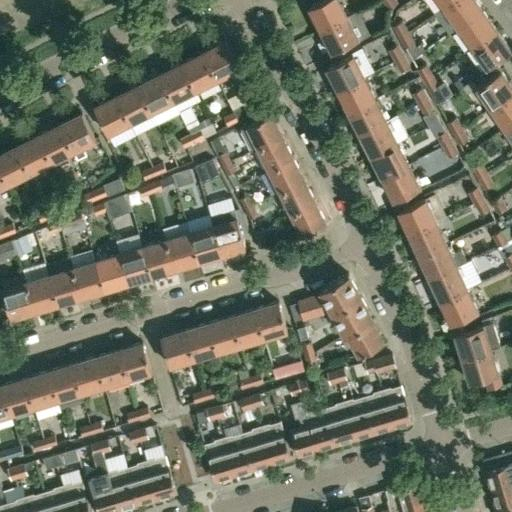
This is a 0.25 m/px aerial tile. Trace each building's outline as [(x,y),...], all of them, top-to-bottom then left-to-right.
[(321,0),(310,6),(321,28),(346,16),(338,0),(321,0)] [(382,0),(389,9),(393,6),(398,2),(396,0),(382,0)] [(452,0),(444,6),(459,26),(482,9),(475,0),(452,0)] [(333,50),(341,45),(370,31),(359,9),(346,16),(321,28),(333,50)] [(459,26),(473,46),(497,29),(482,9),(459,26)] [(403,20),(394,25),(393,25),(400,38),(409,31),(403,20)] [(473,46),(487,66),(490,70),(497,65),(495,61),(511,49),(497,29),(473,46)] [(417,45),(409,31),(400,38),(411,59),(425,49),(420,42),(417,45)] [(444,53),(453,40),(444,34),(435,47),(444,53)] [(239,65),(226,40),(203,51),(216,77),(239,65)] [(398,44),(397,45),(388,49),(394,60),(404,55),(398,44)] [(203,51),(182,62),(194,88),(216,77),(203,51)] [(352,53),(327,66),(338,89),(363,76),(352,53)] [(410,66),(404,55),(394,60),(400,71),(410,66)] [(182,62),(160,73),(173,99),(194,88),(182,62)] [(427,63),(417,68),(424,81),(434,76),(427,63)] [(477,85),(491,106),(511,91),(511,86),(500,70),(497,65),(490,70),(493,74),(477,85)] [(160,73),(138,84),(151,109),(173,99),(160,73)] [(338,89),(350,110),(375,98),(363,76),(338,89)] [(429,90),(430,90),(439,85),(434,76),(424,81),(429,90)] [(138,84),(116,95),(129,120),(151,109),(138,84)] [(428,98),(422,87),(413,93),(419,104),(428,98)] [(500,126),(503,123),(505,126),(511,121),(511,91),(491,106),(498,116),(494,118),(500,126)] [(94,106),(107,132),(129,120),(116,95),(94,106)] [(379,97),(375,99),(375,98),(350,110),(361,132),(386,120),(379,106),(383,103),(379,97)] [(251,112),(260,108),(256,98),(247,102),(251,112)] [(434,109),(428,98),(419,104),(425,115),(434,109)] [(223,116),(228,125),(238,120),(234,111),(223,116)] [(95,137),(82,112),(59,123),(72,149),(95,137)] [(247,124),(259,146),(282,135),(270,112),(247,124)] [(447,122),(454,134),(463,129),(456,116),(447,122)] [(361,132),(372,154),(397,142),(386,120),(361,132)] [(193,142),(204,136),(197,122),(187,127),(190,133),(189,133),(193,142)] [(59,123),(37,134),(50,160),(72,149),(59,123)] [(446,129),(445,130),(436,135),(442,146),(452,141),(446,129)] [(454,134),(459,144),(469,138),(463,129),(454,134)] [(185,146),(193,142),(189,133),(180,138),(185,146)] [(37,134),(16,145),(28,171),(50,160),(37,134)] [(259,146),(270,168),(293,156),(282,135),(259,146)] [(458,151),(452,141),(442,146),(448,157),(458,151)] [(372,154),(383,176),(408,163),(397,142),(372,154)] [(16,145),(0,153),(0,168),(7,182),(28,171),(16,145)] [(226,150),(217,154),(222,165),(231,160),(226,150)] [(270,168),(280,189),(303,178),(293,156),(270,168)] [(236,169),(231,160),(222,165),(226,174),(236,169)] [(156,174),(166,171),(163,161),(152,166),(156,174)] [(194,165),(198,174),(208,170),(204,161),(194,165)] [(472,166),(478,177),(487,172),(481,161),(472,166)] [(394,199),(404,194),(419,186),(408,163),(383,176),(394,199)] [(188,178),(198,174),(194,165),(184,169),(188,178)] [(145,179),(156,174),(152,166),(141,169),(145,179)] [(484,188),(486,188),(494,183),(487,172),(478,177),(484,188)] [(280,189),(291,211),(314,199),(303,178),(280,189)] [(162,187),(159,179),(149,182),(152,192),(162,187)] [(142,196),(152,192),(149,182),(138,187),(142,196)] [(97,199),(107,195),(103,185),(93,189),(97,199)] [(477,186),(475,187),(468,191),(474,202),(484,197),(477,186)] [(86,203),(97,199),(93,189),(82,194),(86,203)] [(244,208),(253,204),(248,194),(239,198),(244,208)] [(500,195),(492,200),(491,200),(498,212),(506,207),(500,195)] [(113,197),(103,201),(106,210),(117,206),(113,197)] [(490,208),(484,197),(474,202),(468,205),(470,209),(476,206),(480,213),(490,208)] [(424,198),(399,209),(410,232),(435,220),(424,198)] [(291,211),(302,234),(326,222),(314,199),(291,211)] [(103,201),(92,206),(96,215),(106,210),(103,201)] [(52,217),(62,212),(58,203),(47,208),(52,217)] [(253,204),(244,208),(249,218),(258,214),(253,204)] [(41,221),(52,217),(47,208),(37,212),(41,221)] [(68,216),(57,220),(61,229),(72,225),(68,216)] [(245,245),(237,217),(213,224),(221,252),(245,245)] [(57,220),(47,224),(50,233),(61,229),(57,220)] [(410,232),(420,254),(445,242),(435,220),(410,232)] [(12,222),(2,226),(5,235),(16,231),(12,222)] [(213,224),(190,231),(198,259),(221,252),(213,224)] [(506,241),(499,230),(490,235),(497,246),(506,241)] [(190,231),(166,238),(174,266),(198,259),(190,231)] [(26,233),(13,238),(16,247),(15,247),(17,253),(18,255),(32,248),(26,233)] [(254,236),(257,247),(267,244),(264,234),(254,236)] [(2,242),(2,243),(5,251),(15,247),(16,247),(13,238),(2,242)] [(166,238),(143,245),(151,273),(174,266),(166,238)] [(451,243),(447,245),(445,242),(420,254),(431,277),(456,265),(467,260),(461,248),(455,251),(451,243)] [(143,245),(119,253),(128,280),(151,273),(143,245)] [(119,253),(96,260),(104,287),(128,280),(119,253)] [(96,260),(73,267),(81,294),(104,287),(96,260)] [(431,277),(441,299),(466,287),(456,265),(431,277)] [(73,267),(49,274),(58,301),(81,294),(73,267)] [(298,301),(290,303),(295,320),(303,318),(303,320),(333,310),(360,296),(348,273),(321,288),(323,292),(297,300),(298,301)] [(49,274),(26,281),(34,308),(58,301),(49,274)] [(2,288),(10,315),(34,308),(26,281),(2,288)] [(451,321),(477,310),(466,287),(441,299),(451,321)] [(346,333),(349,332),(371,320),(373,319),(360,296),(333,310),(346,333)] [(287,328),(280,306),(278,300),(255,308),(263,335),(287,328)] [(255,308),(231,315),(240,342),(263,335),(255,308)] [(231,315),(208,322),(216,349),(240,342),(231,315)] [(361,353),(382,341),(371,320),(349,332),(361,353)] [(208,322),(184,329),(192,356),(216,349),(208,322)] [(488,326),(483,328),(483,325),(456,333),(463,357),(490,349),(488,344),(492,343),(490,335),(491,334),(488,326)] [(302,344),(306,358),(316,355),(311,341),(314,340),(310,326),(298,330),(302,343),(302,344)] [(169,364),(170,363),(192,356),(184,329),(160,336),(169,364)] [(151,369),(142,341),(119,349),(127,376),(151,369)] [(119,349),(95,356),(104,383),(127,376),(119,349)] [(500,385),(490,349),(463,357),(470,381),(485,376),(489,388),(500,385)] [(397,367),(392,352),(373,358),(376,370),(377,373),(397,367)] [(317,375),(317,374),(313,364),(317,362),(316,355),(306,358),(308,365),(311,377),(317,375)] [(95,356),(72,363),(80,390),(104,383),(95,356)] [(364,361),(368,373),(376,370),(373,358),(364,361)] [(72,363),(49,370),(57,397),(80,390),(72,363)] [(344,366),(335,369),(339,381),(347,379),(344,366)] [(273,370),(275,378),(287,374),(284,367),(273,370)] [(242,387),(252,384),(250,375),(249,376),(247,368),(238,371),(242,387)] [(327,371),(327,372),(331,384),(339,381),(335,369),(327,371)] [(49,370),(25,377),(33,404),(57,397),(49,370)] [(252,384),(263,381),(260,372),(250,375),(252,384)] [(25,377),(2,384),(10,411),(33,404),(25,377)] [(305,377),(297,380),(301,392),(302,392),(305,400),(310,398),(309,394),(310,393),(310,390),(309,390),(305,377)] [(235,379),(226,382),(229,391),(238,388),(235,379)] [(289,383),(289,384),(292,395),(301,392),(297,380),(289,383)] [(2,384),(0,384),(0,414),(10,411),(2,384)] [(413,419),(405,395),(404,395),(401,385),(391,388),(390,386),(382,389),(393,425),(413,419)] [(205,399),(216,396),(213,386),(202,389),(205,399)] [(194,402),(205,399),(202,389),(192,392),(194,402)] [(374,392),(364,396),(374,431),(393,425),(382,389),(373,391),(374,392)] [(263,403),(260,392),(259,391),(251,394),(255,406),(263,403)] [(247,408),(255,406),(251,394),(243,396),(247,408)] [(353,397),(344,400),(355,437),(374,431),(364,396),(353,399),(353,397)] [(336,404),(326,407),(336,442),(355,437),(344,400),(336,402),(336,404)] [(225,415),(222,404),(222,403),(213,405),(217,417),(225,415)] [(209,420),(217,417),(213,405),(205,408),(209,420)] [(147,406),(137,409),(140,418),(150,415),(147,406)] [(306,411),(307,412),(318,448),(336,442),(326,407),(316,410),(315,409),(306,411)] [(126,412),(128,421),(129,422),(140,418),(137,409),(126,412)] [(291,429),(298,454),(318,448),(307,412),(299,414),(302,425),(291,429)] [(93,432),(103,429),(100,420),(90,423),(93,432)] [(282,430),(280,420),(269,423),(269,422),(260,425),(271,462),(291,456),(282,430)] [(82,435),(93,432),(90,423),(79,426),(82,435)] [(252,429),(242,432),(253,467),(271,462),(260,425),(252,427),(252,429)] [(148,438),(145,426),(136,428),(140,440),(148,438)] [(132,443),(140,440),(136,428),(128,431),(132,443)] [(231,433),(222,436),(234,473),(253,467),(242,432),(232,434),(231,433)] [(54,434),(43,437),(46,446),(57,443),(54,434)] [(206,452),(214,479),(234,473),(222,436),(214,439),(214,440),(204,443),(207,452),(206,452)] [(33,440),(35,449),(46,446),(43,437),(33,440)] [(107,437),(99,439),(102,451),(111,449),(107,437)] [(90,442),(91,443),(94,454),(102,451),(99,439),(90,442)] [(10,457),(7,448),(0,449),(0,461),(1,465),(8,463),(7,458),(10,457)] [(61,450),(53,453),(57,465),(65,463),(61,450)] [(44,456),(45,458),(48,468),(57,465),(53,453),(44,456)] [(167,464),(165,455),(155,457),(154,456),(146,459),(157,496),(176,490),(168,464),(167,464)] [(138,463),(127,466),(138,502),(157,496),(146,459),(137,462),(138,463)] [(511,460),(485,469),(491,489),(511,482),(511,460)] [(24,461),(15,464),(19,477),(27,474),(24,461)] [(15,464),(10,466),(7,466),(13,485),(21,482),(19,477),(15,464)] [(117,467),(108,470),(119,507),(138,502),(127,466),(117,469),(117,467)] [(92,487),(99,511),(103,511),(119,507),(108,470),(100,473),(100,474),(89,477),(92,486),(92,487)] [(421,478),(396,485),(396,486),(386,489),(388,499),(387,499),(390,508),(427,497),(421,478)] [(91,511),(82,479),(71,482),(71,481),(62,484),(70,511),(91,511)] [(511,482),(491,489),(496,507),(511,502),(511,482)] [(54,488),(44,491),(50,511),(70,511),(62,484),(54,487),(54,488)] [(33,492),(25,495),(29,511),(50,511),(44,491),(33,494),(33,492)] [(358,496),(361,508),(373,504),(369,493),(358,496)] [(16,499),(6,502),(9,511),(29,511),(25,495),(16,498),(16,499)] [(431,511),(427,497),(390,508),(390,511),(431,511)] [(0,511),(9,511),(6,502),(0,503),(0,511)] [(511,511),(511,502),(496,507),(497,511),(511,511)]
